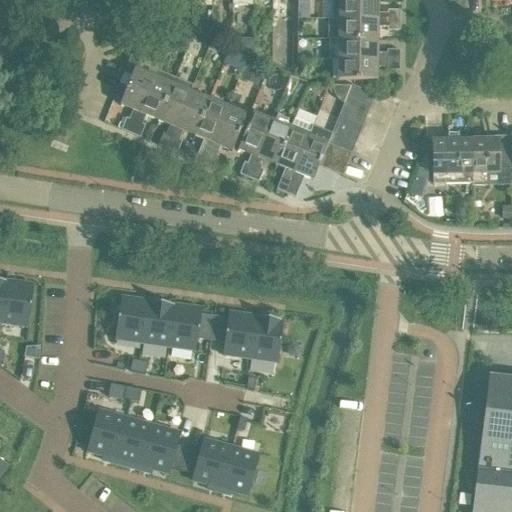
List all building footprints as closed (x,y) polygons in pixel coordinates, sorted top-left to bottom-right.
[(379,14),(379,1),(339,0),(332,0),(332,20),(400,21),(400,12),(388,12),(388,14),(379,14)] [(400,31),(400,21),(332,20),(328,20),(328,40),(339,40),(378,41),(378,29),(388,29),(388,31),(400,31)] [(339,40),(339,60),(400,61),(400,51),(388,51),(388,54),(378,54),(378,41),(339,40)] [(132,135),(157,71),(156,71),(158,65),(131,54),(124,73),(133,76),(121,106),(133,111),(130,121),(127,120),(122,131),(132,135)] [(265,67),(247,60),(239,78),(257,86),(265,67)] [(400,61),(339,60),(338,81),(378,81),(378,69),(388,69),(388,72),(400,72),(400,61)] [(176,79),(157,71),(132,135),(141,139),(146,127),(142,125),(145,116),(159,122),(176,79)] [(176,79),(159,122),(171,127),(167,135),(164,134),(159,147),(169,151),(191,93),(194,87),(176,79)] [(353,86),(348,98),(370,107),(375,95),(353,86)] [(210,100),(191,93),(169,151),(178,155),(183,142),(180,141),(184,132),(195,137),(210,100)] [(348,98),(343,109),(365,119),(370,107),(348,98)] [(228,107),(210,100),(195,137),(208,142),(205,151),(201,150),(196,162),(205,166),(228,107)] [(248,115),(228,107),(205,166),(215,169),(220,157),(217,156),(220,147),(233,152),(248,115)] [(343,109),(339,121),(361,130),(365,119),(343,109)] [(251,179),(273,122),(255,115),(240,151),(252,156),(249,165),(246,163),(241,175),(251,179)] [(292,129),(277,166),(289,171),(286,180),(284,179),(279,190),(288,194),(314,127),(296,120),(292,129)] [(339,121),(334,132),(356,141),(361,130),(339,121)] [(292,129),(273,122),(251,179),(260,182),(265,171),(262,170),(265,161),(277,166),(292,129)] [(314,127),(288,194),(297,198),(302,187),(298,185),(302,176),(314,181),(320,167),(325,156),(330,144),(333,135),(314,127)] [(333,135),(330,144),(352,153),(356,141),(334,132),(333,135)] [(498,141),(472,142),(472,185),(487,185),(487,176),(499,176),(499,169),(511,169),(511,138),(498,138),(498,141)] [(472,142),(433,142),(433,153),(434,185),(458,185),(472,185),(472,142)] [(352,153),(330,144),(325,156),(347,165),(352,153)] [(347,165),(325,156),(320,167),(342,176),(347,165)] [(501,231),(511,230),(511,210),(501,210),(501,231)] [(6,282),(0,322),(0,324),(27,328),(33,286),(6,282)] [(121,298),(115,341),(142,344),(148,302),(121,298)] [(148,302),(142,344),(168,348),(174,306),(148,302)] [(174,306),(168,348),(195,352),(197,340),(210,342),(214,317),(200,315),(201,310),(174,306)] [(214,317),(210,342),(224,344),(222,356),(249,360),(255,317),(228,314),(227,319),(214,317)] [(255,317),(249,360),(276,364),(282,321),(255,317)] [(137,374),(139,362),(132,360),(129,372),(137,374)] [(147,364),(139,362),(137,374),(145,375),(147,364)] [(247,378),(246,390),(254,391),(255,379),(247,378)] [(511,511),(511,382),(490,380),(473,511),(511,511)] [(131,401),(133,389),(126,388),(123,399),(131,401)] [(139,403),(141,391),(133,389),(131,401),(139,403)] [(125,419),(99,412),(87,453),(114,461),(125,419)] [(244,431),(247,420),(239,418),(236,429),(244,431)] [(126,419),(115,460),(140,468),(151,426),(126,419)] [(151,426),(140,468),(166,475),(168,469),(181,473),(188,449),(174,445),(178,433),(151,426)] [(188,449),(181,473),(195,477),(193,482),(219,490),(231,448),(205,441),(201,453),(188,449)] [(231,448),(219,490),(245,497),(257,455),(231,448)] [(4,449),(0,454),(0,455),(10,463),(15,457),(4,449)] [(0,477),(9,465),(0,459),(0,477)]
